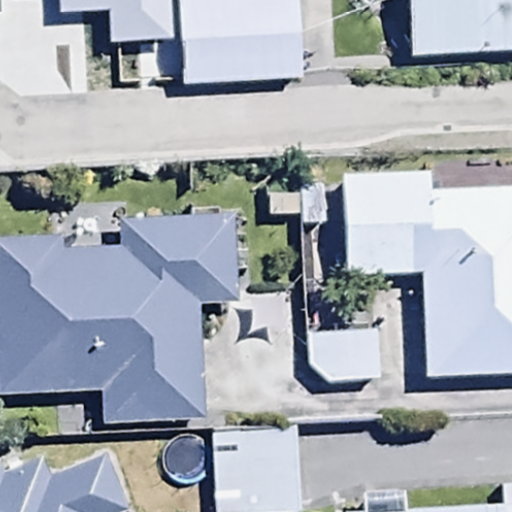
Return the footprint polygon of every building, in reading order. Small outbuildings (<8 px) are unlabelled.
[(238,0),(172,0),(177,94),(295,89),(291,0),(281,0),(239,2),(238,0)] [(511,0),(400,0),(402,67),(511,63),(511,0)] [(336,286),(416,285),(417,389),(511,388),(511,199),(426,200),(426,187),(335,188),(336,286)] [(200,432),(195,314),(229,313),(228,228),(112,230),(112,265),(55,266),(55,250),(0,251),(0,404),(95,403),(95,434),(200,432)] [(301,341),(301,376),(327,395),(374,396),(374,342),(301,341)] [(297,511),(296,440),(205,443),(207,511),(297,511)] [(511,511),(511,500),(496,501),(496,511),(511,511)]
